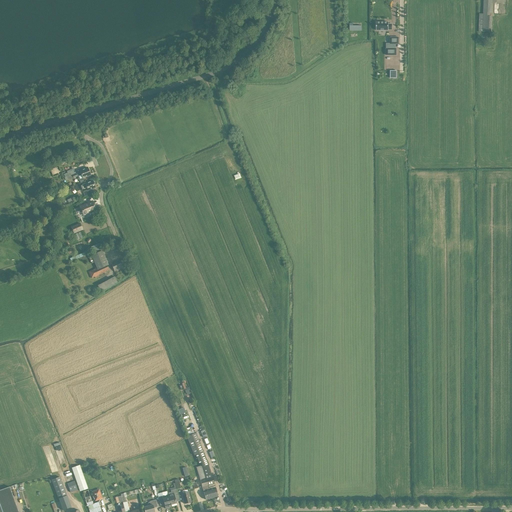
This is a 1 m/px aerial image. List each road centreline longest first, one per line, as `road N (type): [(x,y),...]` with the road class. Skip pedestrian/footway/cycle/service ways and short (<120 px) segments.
road 1 (unclassified): [(77,114),(232,63),(261,34),(274,0)]
road 2 (unclassified): [(340,508),(511,508)]
road 3 (residential): [(77,114),(111,167),(101,199),(117,240)]
road 4 (residential): [(209,511),(340,508)]
